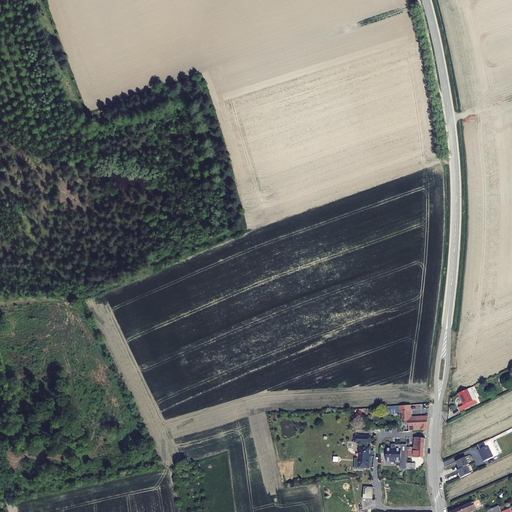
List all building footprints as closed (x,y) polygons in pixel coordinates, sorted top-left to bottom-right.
[(469,388),(456,393),(462,406),(457,408),(459,412),(475,404),(473,400),(474,398),(469,388)] [(414,416),(414,409),(404,410),(405,420),(406,419),(406,421),(409,424),(411,424),(411,431),(412,431),(423,430),(429,430),(430,416),(414,416)] [(368,435),(358,435),(358,437),(354,436),(354,442),(361,442),(361,447),(359,447),(359,458),(355,458),(354,469),(364,470),(364,468),(371,468),(371,456),(369,456),(369,454),(370,454),(370,450),(369,449),(369,447),(367,447),(367,443),(369,443),(369,437),(368,437),(368,435)] [(418,437),(417,437),(416,447),(409,447),(409,449),(411,449),(416,449),(416,448),(422,449),(422,451),(427,451),(428,438),(422,437),(419,437),(418,437)] [(487,440),(476,446),(478,450),(476,451),(482,462),(495,456),(490,444),(489,444),(487,440)] [(403,463),(403,444),(397,444),(397,447),(388,447),(388,460),(397,460),(397,463),(403,463)] [(411,449),(410,456),(426,457),(427,451),(422,451),(422,449),(416,448),(416,449),(411,449)] [(467,464),(464,457),(454,461),(458,469),(456,470),(459,477),(469,473),(466,465),(467,464)] [(373,499),(373,487),(366,487),(366,489),(364,489),(364,494),(363,494),(362,499),(373,499)] [(475,501),(452,511),(451,511),(476,511),(479,511),(475,501)]
